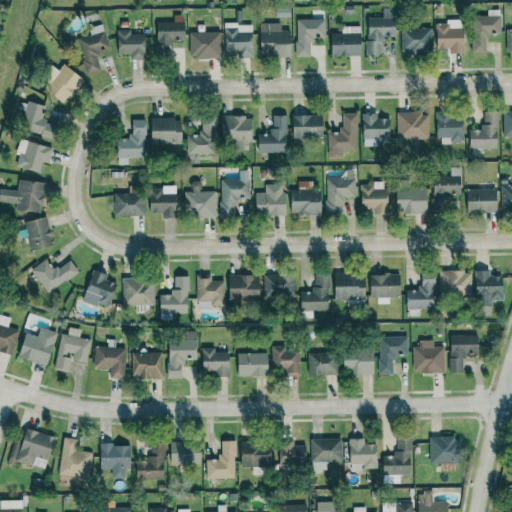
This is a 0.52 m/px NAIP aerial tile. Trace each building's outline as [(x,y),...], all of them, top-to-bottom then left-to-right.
[(367,17),(366,55),(381,55),(382,36),(394,36),(394,9),(382,9),(382,18),(367,17)] [(471,53),(486,53),(485,36),(501,36),(500,15),(470,16),(471,53)] [(296,19),(296,57),(310,56),(310,38),(325,38),(324,19),(296,19)] [(185,40),(184,21),(156,23),(157,44),(174,44),(174,41),(185,40)] [(225,53),(237,53),(237,58),(252,58),(252,23),(224,24),(225,53)] [(259,23),(260,56),(290,56),(290,30),(281,30),(280,23),(259,23)] [(464,28),(448,28),(448,23),(436,24),(437,53),(464,52),(464,28)] [(432,28),(401,28),(400,51),(431,52),(432,28)] [(109,50),(103,29),(75,37),(87,76),(100,72),(95,54),(109,50)] [(144,60),(144,34),(131,34),(131,30),(116,30),(117,55),(130,54),(130,60),(144,60)] [(189,32),(189,57),(220,58),(220,32),(189,32)] [(361,56),(360,33),(330,34),(331,56),(361,56)] [(45,89),(64,104),(83,79),(63,64),(58,71),(53,67),(43,80),(48,84),(45,89)] [(55,139),(59,124),(41,120),(45,106),(27,101),(19,129),(55,139)] [(511,136),(511,110),(511,115),(503,115),(502,136),(511,136)] [(469,130),(469,149),(498,148),(497,111),(482,112),(482,130),(469,130)] [(428,138),(428,112),(396,113),(397,139),(428,138)] [(356,113),(341,113),(342,132),(327,132),(328,158),(342,157),(342,150),(357,150),(356,113)] [(389,140),(389,118),(377,118),(377,113),(362,114),(363,146),(378,146),(377,140),(389,140)] [(437,143),(463,142),(462,113),(436,114),(437,143)] [(286,115),(272,115),(272,134),(257,133),(257,153),(286,153),(286,115)] [(292,116),(292,138),(322,138),(322,115),(292,116)] [(251,141),(251,116),(221,117),(221,142),(251,141)] [(181,135),(180,118),(150,118),(150,144),(176,144),(176,135),(181,135)] [(145,157),(145,119),(130,120),(130,138),(117,138),(117,165),(127,164),(127,157),(145,157)] [(186,135),(187,154),(212,153),(211,130),(199,130),(199,134),(186,135)] [(15,166),(44,174),(51,148),(20,139),(16,154),(19,155),(15,166)] [(460,196),(460,167),(450,167),(450,176),(433,176),(433,197),(460,196)] [(220,179),(220,217),(235,218),(235,198),(249,199),(249,170),(238,170),(238,180),(220,179)] [(355,197),(355,178),(326,178),(325,214),(341,215),(341,197),(355,197)] [(44,182),(18,180),(17,191),(0,189),(0,202),(16,203),(15,210),(42,212),(44,182)] [(360,183),(361,210),(387,210),(386,182),(360,183)] [(284,215),(284,184),(264,184),(264,192),(254,193),(255,216),(284,215)] [(511,184),(501,185),(501,207),(511,207),(511,212),(511,184)] [(148,189),(149,213),(162,213),(162,218),(175,218),(175,187),(165,187),(165,188),(148,189)] [(426,213),(426,187),(396,188),(396,213),(426,213)] [(290,189),(290,215),(320,214),(320,189),(290,189)] [(495,189),(466,190),(467,213),(496,212),(495,189)] [(184,192),(185,217),(216,217),(215,191),(184,192)] [(114,216),(145,215),(144,193),(114,194),(114,216)] [(25,221),(30,250),(52,246),(48,217),(25,221)] [(48,294),(78,271),(69,259),(54,271),(45,259),(30,271),(48,294)] [(82,299),(107,308),(116,284),(105,280),(107,275),(93,269),(82,299)] [(491,314),(490,299),(502,299),(502,276),(491,276),(491,270),(475,271),(476,314),(491,314)] [(470,271),(439,271),(439,297),(470,298),(470,271)] [(328,311),(329,273),(314,272),(314,292),(301,292),(300,310),(328,311)] [(364,274),(335,273),(334,300),(353,301),(353,299),(364,299),(364,274)] [(258,274),(228,275),(229,301),(259,300),(258,274)] [(294,296),(294,274),(264,275),(264,296),(294,296)] [(369,274),(370,298),(377,298),(377,304),(389,303),(388,297),(399,297),(399,274),(369,274)] [(197,306),(224,305),(223,280),(211,281),(211,275),(196,275),(197,306)] [(434,275),(420,275),(420,290),(406,290),(406,316),(419,316),(419,308),(434,308),(434,275)] [(188,276),(173,276),(173,295),(159,294),(159,313),(187,313),(188,276)] [(153,278),(122,279),(122,305),(154,304),(153,278)] [(7,327),(9,318),(0,315),(0,350),(12,354),(18,330),(7,327)] [(54,369),(68,371),(70,359),(86,362),(90,339),(79,337),(81,329),(68,327),(67,335),(60,334),(54,369)] [(18,357),(47,365),(56,332),(39,328),(37,336),(25,333),(18,357)] [(182,378),(182,359),(196,359),(196,331),(186,331),(186,340),(167,340),(168,378),(182,378)] [(450,372),(464,372),(463,353),(478,353),(478,335),(449,335),(450,372)] [(379,374),(393,374),(393,355),(407,355),(407,336),(378,336),(379,374)] [(444,372),(444,346),(434,346),(433,340),(418,340),(418,347),(413,347),(413,373),(444,372)] [(124,378),(125,348),(94,346),(93,367),(110,368),(110,377),(124,378)] [(271,346),(272,369),(285,369),(285,376),(300,375),(299,351),(285,351),(285,346),(271,346)] [(215,377),(229,376),(228,351),(215,352),(215,347),(201,348),(202,371),(215,370),(215,377)] [(373,374),(373,349),(343,348),(343,373),(373,374)] [(131,378),(162,378),(162,352),(130,352),(131,378)] [(236,353),(237,376),(267,376),(267,352),(236,353)] [(308,375),(337,375),(337,352),(307,352),(308,375)] [(54,436),(26,429),(23,440),(14,438),(9,461),(45,470),(54,436)] [(456,436),(429,437),(429,463),(456,462),(456,436)] [(77,439),(63,437),(58,476),(88,480),(92,453),(75,450),(77,439)] [(341,438),(310,439),(311,462),(342,461),(341,438)] [(349,465),(352,464),(352,472),(361,471),(361,468),(376,468),(376,444),(364,444),(364,438),(349,439),(349,465)] [(399,483),(399,475),(410,475),(410,438),(396,438),(396,456),(382,456),(382,483),(399,483)] [(293,446),(293,440),(278,440),(279,466),(306,465),(305,445),(293,446)] [(169,441),(170,465),(200,464),(199,441),(169,441)] [(220,441),(220,460),(206,459),(206,478),(234,478),(235,441),(220,441)] [(271,467),(270,442),(240,443),(240,467),(271,467)] [(163,480),(164,443),(151,443),(150,461),(136,461),(136,479),(163,480)] [(129,444),(99,444),(99,469),(111,469),(111,477),(130,477),(129,444)] [(446,511),(447,501),(432,502),(432,492),(417,492),(417,511),(446,511)] [(0,508),(0,511),(22,511),(22,500),(0,500),(0,501),(0,509),(0,508)] [(341,511),(341,509),(333,509),(333,502),(313,502),(313,511),(341,511)] [(413,511),(413,503),(394,502),(394,511),(413,511)]
